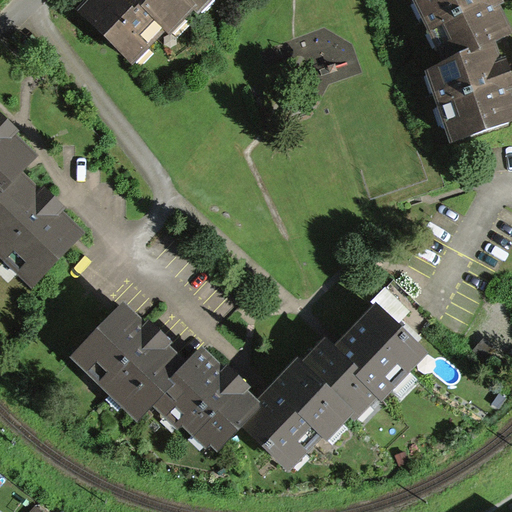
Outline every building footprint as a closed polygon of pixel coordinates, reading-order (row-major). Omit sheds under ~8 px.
[(99,0),(81,22),(124,58),(152,25),(123,0),(99,0)] [(123,0),(152,25),(161,32),(188,0),(123,0)] [(412,0),(410,2),(448,68),(493,50),(511,44),(511,43),(493,3),(491,0),(412,0)] [(454,150),(511,127),(511,102),(506,85),(493,50),(448,68),(426,76),(454,150)] [(0,122),(0,253),(37,288),(84,237),(17,176),(36,156),(0,122)] [(135,303),(77,364),(141,423),(159,404),(218,459),(243,432),(284,470),(323,429),(334,439),(425,343),(383,303),(343,345),(335,338),(272,405),(207,344),(194,358),(135,303)]
